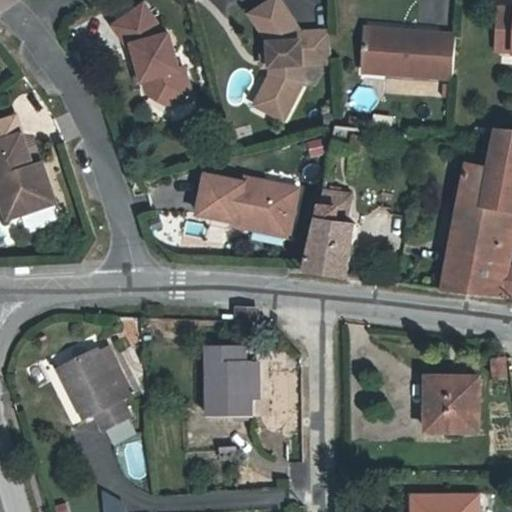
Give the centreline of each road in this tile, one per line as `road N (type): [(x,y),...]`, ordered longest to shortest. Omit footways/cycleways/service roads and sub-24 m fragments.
road 1 (residential): [(115,292),(121,217),(84,110),(0,2)]
road 2 (residential): [(317,295),(317,511)]
road 3 (tertiary): [(317,295),(115,292)]
road 4 (tertiary): [(511,322),(317,295)]
